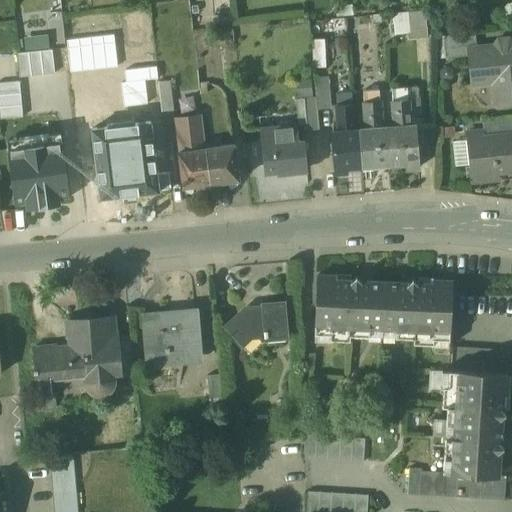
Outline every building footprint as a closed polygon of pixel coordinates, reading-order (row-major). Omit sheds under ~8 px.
[(426,10),(392,13),(393,34),(408,33),(408,38),(427,37),(426,10)] [(475,32),(444,36),(446,58),(470,56),(469,49),(477,48),(475,32)] [(23,34),(23,47),(48,46),(47,33),(23,34)] [(508,39),(498,40),(497,41),(498,42),(495,46),(477,48),(469,49),(470,56),(473,85),(493,82),(494,98),(511,95),(511,43),(509,41),(510,40),(508,39)] [(18,73),(55,71),(54,47),(16,50),(18,73)] [(196,63),(183,65),(186,92),(199,91),(196,63)] [(327,75),(313,77),(315,97),(316,109),(330,108),(327,75)] [(172,110),(169,81),(158,82),(160,98),(161,112),(172,110)] [(158,82),(148,84),(150,99),(160,98),(158,82)] [(144,84),(120,87),(123,107),(147,104),(144,84)] [(315,97),(304,98),(307,130),(318,129),(316,109),(315,97)] [(21,98),(0,99),(0,129),(24,127),(21,98)] [(407,100),(392,101),(394,127),(387,128),(390,164),(404,163),(404,169),(417,167),(417,162),(418,162),(415,125),(409,126),(407,100)] [(379,102),(363,103),(365,129),(359,130),(362,166),(390,164),(387,128),(381,128),(379,102)] [(147,104),(123,107),(130,158),(126,158),(125,150),(109,152),(115,196),(128,195),(129,197),(146,195),(145,192),(159,190),(147,104)] [(353,130),(351,104),(335,105),(338,132),(331,132),(334,174),(346,173),(346,168),(362,166),(359,130),(353,130)] [(202,115),(174,119),(182,187),(210,184),(205,147),(202,115)] [(231,120),(210,123),(213,146),(205,147),(210,184),(238,181),(231,120)] [(295,126),(259,130),(263,174),(277,173),(277,170),(305,167),(303,142),(297,143),(295,126)] [(483,133),(465,135),(470,183),(499,180),(498,174),(511,172),(511,135),(490,138),(491,144),(484,145),(483,133)] [(453,164),(462,163),(461,138),(451,138),(453,164)] [(54,168),(11,175),(17,210),(60,204),(54,168)] [(382,337),(385,283),(360,282),(356,277),(352,281),(336,281),(336,276),(317,275),(314,341),(332,342),(332,340),(349,341),(350,336),(382,337)] [(385,283),(382,337),(414,338),(414,343),(431,344),(431,347),(449,347),(452,281),(433,280),(433,285),(417,284),(413,280),(408,284),(385,283)] [(247,307),(227,326),(244,343),(255,332),(265,331),(265,333),(267,333),(267,336),(287,335),(285,301),(265,303),(265,305),(247,307)] [(196,311),(161,314),(161,319),(147,320),(150,363),(200,358),(196,311)] [(110,316),(70,320),(72,335),(76,335),(77,345),(58,347),(57,344),(35,346),(37,368),(35,368),(39,409),(55,407),(52,378),(86,374),(87,381),(89,386),(92,389),(97,392),(102,392),(107,391),(111,388),(113,384),(114,379),(114,371),(120,371),(122,370),(119,336),(112,337),(110,316)] [(135,376),(130,335),(119,336),(122,370),(120,371),(121,378),(135,376)] [(511,366),(511,350),(453,347),(452,371),(509,375),(511,375),(511,366)] [(446,428),(500,430),(501,417),(505,413),(501,409),(502,393),(508,393),(509,375),(452,371),(442,371),(441,388),(443,388),(442,406),(447,406),(446,428)] [(219,375),(208,376),(210,399),(221,398),(219,375)] [(500,430),(446,428),(443,472),(446,473),(497,476),(499,451),(503,447),(499,443),(500,430)] [(365,439),(305,435),(303,459),(363,463),(365,439)] [(80,511),(76,453),(50,455),(54,511),(80,511)] [(422,469),(409,468),(408,495),(420,495),(422,469)] [(497,476),(446,473),(444,497),(505,500),(506,476),(497,476)] [(366,511),(368,495),(308,492),(306,511),(366,511)]
